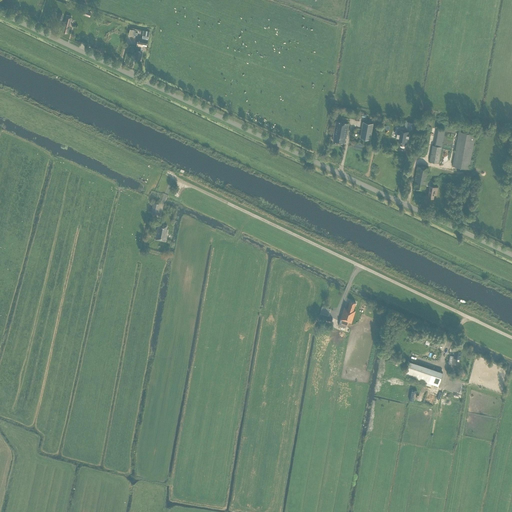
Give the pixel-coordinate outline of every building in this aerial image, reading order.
[(68,33),(71,18),(66,17),(64,25),(63,25),(61,31),(68,33)] [(135,37),(136,31),(130,29),(128,35),(135,37)] [(147,46),(148,39),(139,37),(138,43),(143,44),(143,46),(147,46)] [(346,138),(349,123),(336,121),(333,136),(334,136),(333,141),(345,143),(345,138),(346,138)] [(371,139),(374,123),(363,121),(360,137),(371,139)] [(414,130),(415,123),(408,122),(406,129),(414,130)] [(439,163),(445,130),(437,128),(434,145),(433,145),(429,161),(439,163)] [(407,140),(409,132),(401,130),(399,138),(400,139),(399,144),(404,145),(406,140),(407,140)] [(469,169),(469,168),(475,134),(459,131),(452,166),(469,169)] [(424,191),(428,168),(418,166),(414,189),(416,189),(416,190),(424,191)] [(437,195),(438,187),(430,186),(428,197),(433,198),(434,194),(437,195)] [(166,231),(167,225),(160,224),(159,229),(157,229),(155,239),(166,241),(167,231),(166,231)] [(353,310),(356,302),(350,300),(348,308),(344,307),(340,319),(339,325),(346,328),(348,321),(351,322),(355,310),(353,310)] [(329,316),(330,309),(322,306),(320,314),(329,316)] [(429,345),(431,340),(427,338),(427,336),(416,332),(413,339),(429,345)] [(435,336),(432,344),(438,347),(442,339),(435,336)] [(460,358),(461,350),(456,349),(454,356),(453,356),(452,364),(456,365),(458,357),(460,358)] [(438,386),(443,372),(409,361),(405,374),(438,386)]
